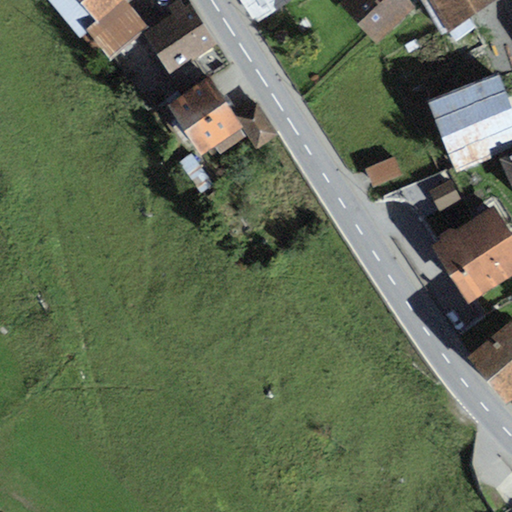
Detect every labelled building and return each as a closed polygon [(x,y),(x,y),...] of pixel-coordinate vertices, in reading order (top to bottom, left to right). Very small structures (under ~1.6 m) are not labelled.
[(125,1),(126,0),(50,0),(94,52),(100,47),(109,58),(148,27),(125,1)] [(190,3),(185,6),(180,0),(179,0),(167,8),(173,17),(144,34),(167,71),(159,75),(171,94),(196,79),(186,62),(215,44),(190,3)] [(241,0),(255,21),(288,0),(241,0)] [(407,0),(341,0),(339,3),(376,42),(414,7),(407,0)] [(494,0),(429,0),(453,41),(465,34),(460,23),(494,0)] [(416,39),(404,45),(409,53),(421,47),(416,39)] [(511,144),(511,105),(499,74),(463,87),(490,154),(511,144)] [(242,128),(210,79),(170,105),(181,122),(173,127),(184,143),(192,138),(202,154),(242,128)] [(490,154),(463,87),(427,101),(455,168),(490,154)] [(258,102),(238,114),(258,147),(278,135),(258,102)] [(192,153),(179,162),(200,193),(213,184),(192,153)] [(511,154),(500,160),(511,185),(511,154)] [(395,156),(366,169),(374,186),(402,174),(395,156)] [(451,179),(429,190),(440,211),(462,199),(451,179)] [(511,274),(511,237),(494,208),(458,231),(451,227),(441,234),(440,242),(434,246),(468,301),(511,274)] [(511,324),(511,323),(469,357),(506,401),(511,396),(511,324)]
